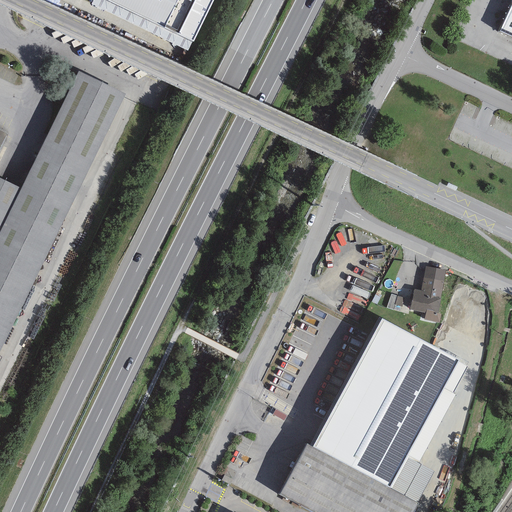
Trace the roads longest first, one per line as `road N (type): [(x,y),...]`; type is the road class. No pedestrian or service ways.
road 1 (motorway): [(53,511),(305,0)]
road 2 (motorway): [(272,0),(20,511)]
road 3 (residential): [(17,0),(511,229)]
road 4 (unknown): [(320,294),(342,303),(368,271),(376,250),(358,237),(331,275)]
